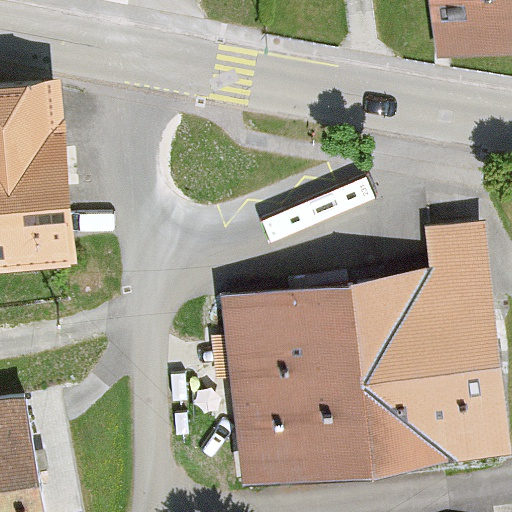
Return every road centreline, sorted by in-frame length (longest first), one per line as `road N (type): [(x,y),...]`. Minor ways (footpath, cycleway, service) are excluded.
road 1 (secondary): [(134,56),(511,121)]
road 2 (secondary): [(0,31),(134,56)]
